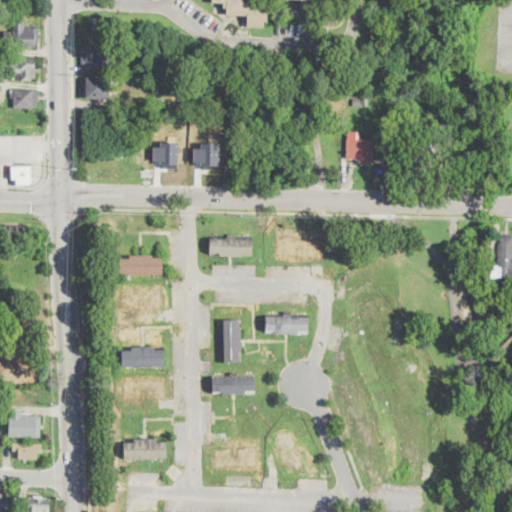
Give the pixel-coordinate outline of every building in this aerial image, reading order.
[(244,0),(244,1),(265,2),(264,8),(268,9),(268,21),(265,21),(264,28),(248,28),(248,15),(227,14),(228,8),(224,8),(224,3),(213,2),(213,0),(244,0)] [(338,0),(338,5),(342,5),(341,18),(337,18),(337,24),(322,23),(322,11),(301,10),(301,0),(338,0)] [(39,31),(39,35),(39,46),(12,46),(12,43),(5,43),(5,31),(13,31),(14,22),(27,22),(26,25),(39,25),(39,31)] [(107,43),(107,54),(112,54),(112,66),(87,67),(87,64),(82,64),(82,46),(87,46),(87,44),(107,43)] [(40,59),(39,79),(32,79),(32,81),(12,80),(12,73),(10,73),(11,64),(16,65),(16,58),(40,59)] [(120,79),(119,92),(109,91),(109,99),(83,98),(84,78),(120,79)] [(39,90),(38,108),(33,107),(33,109),(14,108),(15,107),(11,106),(12,90),(15,90),(15,88),(35,89),(35,90),(39,90)] [(156,144),(163,144),(163,139),(182,140),(181,162),(163,161),(163,159),(155,159),(156,144)] [(374,140),(374,162),(361,162),(361,158),(347,158),(347,152),(348,139),(374,140)] [(196,145),(204,145),(204,140),(222,140),(222,163),(203,162),(204,160),(196,160),(196,145)] [(427,166),(410,165),(410,145),(428,145),(427,166)] [(30,165),(31,184),(17,185),(17,179),(13,179),(13,166),(30,165)] [(30,224),(29,241),(7,240),(8,227),(8,223),(30,224)] [(511,287),(501,287),(500,286),(500,278),(492,278),(493,266),(499,266),(499,234),(511,234),(511,287)] [(281,237),(281,250),(290,250),(290,255),(313,255),(313,253),(323,253),(323,237),(307,237),(307,235),(297,235),(297,237),(281,237)] [(253,237),(253,255),(210,255),(210,236),(253,237)] [(163,275),(121,275),(121,255),(163,255),(163,275)] [(123,287),(123,302),(134,302),(134,305),(156,305),(156,302),(166,303),(166,288),(123,287)] [(309,315),(308,334),(267,333),(267,314),(309,315)] [(242,361),(222,362),(222,321),(241,321),(242,361)] [(165,365),(123,366),(123,348),(165,347),(165,365)] [(33,359),(33,366),(40,365),(41,384),(17,386),(17,389),(10,389),(10,386),(5,387),(4,378),(2,378),(1,367),(14,366),(14,360),(33,359)] [(233,394),(214,395),(213,375),(255,374),(256,394),(233,394)] [(166,380),(123,381),(124,398),(166,397),(166,380)] [(39,414),(38,436),(7,435),(8,409),(22,410),(22,413),(39,414)] [(292,429),(274,433),(285,475),(303,470),(292,429)] [(167,458),(126,459),(125,440),(147,439),(167,439),(167,458)] [(42,450),(42,453),(37,452),(36,459),(19,458),(19,451),(14,450),(14,443),(14,442),(24,443),(42,445),(42,450)] [(257,445),(215,446),(215,464),(257,463),(257,445)] [(0,511),(0,494),(14,495),(12,511),(0,511)] [(51,498),(50,511),(28,511),(28,510),(27,510),(28,497),(51,498)]
